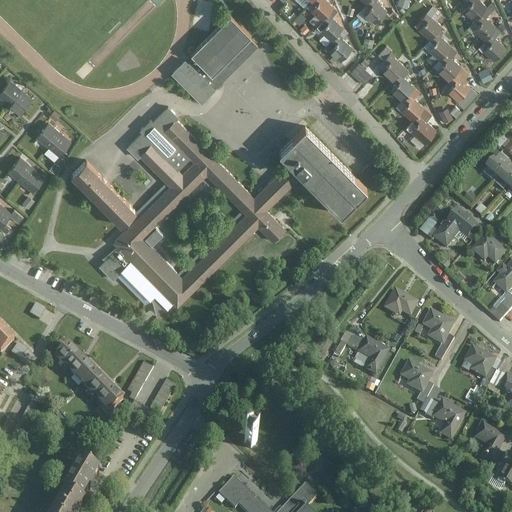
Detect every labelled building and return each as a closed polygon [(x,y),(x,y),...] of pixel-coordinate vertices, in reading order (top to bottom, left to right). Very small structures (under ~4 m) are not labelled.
[(333,8),(326,0),(312,0),(317,3),(311,11),(323,19),(333,8)] [(375,23),(388,9),(377,0),(367,0),(366,2),(369,5),(364,12),(375,23)] [(398,0),(397,5),(408,8),(410,0),(398,0)] [(475,21),(487,8),(478,0),(468,0),(467,2),(473,7),(467,14),(475,21)] [(331,40),(343,27),(332,17),(338,11),(333,8),(323,19),(315,28),(320,31),(331,40)] [(430,42),(442,27),(432,19),(438,12),(433,8),(422,21),(425,24),(419,32),(430,42)] [(486,43),(494,34),(498,29),(487,20),(493,13),(487,8),(475,21),(481,26),(475,34),(486,43)] [(228,15),(171,71),(203,103),(260,45),(228,15)] [(341,61),(353,48),(343,39),(349,31),(343,27),(331,40),(325,47),(341,61)] [(441,60),(452,47),(441,38),(445,33),(442,31),(444,29),(442,27),(430,42),(436,46),(431,52),(441,60)] [(497,63),(508,50),(497,40),(498,37),(494,34),(486,43),(490,46),(484,53),(497,63)] [(364,44),(373,46),(374,40),(365,38),(364,44)] [(393,79),(406,66),(394,56),(396,55),(392,52),(393,51),(386,45),(379,54),(389,61),(382,69),(393,79)] [(452,84),(463,69),(452,60),(458,53),(452,47),(441,60),(447,65),(439,74),(452,84)] [(372,75),(358,64),(350,74),(364,85),(372,75)] [(403,100),(415,87),(404,78),(410,70),(406,66),(393,79),(399,84),(392,92),(403,100)] [(467,108),(479,95),(468,86),(470,84),(467,81),(470,76),(463,69),(452,84),(454,86),(448,93),(467,108)] [(0,89),(0,96),(8,103),(21,89),(10,79),(0,89)] [(413,120),(424,107),(414,99),(420,91),(415,87),(403,100),(407,103),(402,112),(413,120)] [(21,89),(8,103),(19,113),(32,99),(21,89)] [(84,158),(70,173),(125,229),(112,242),(116,246),(101,259),(145,303),(153,294),(167,308),(173,303),(176,306),(258,228),(273,243),(288,229),(269,210),(303,176),(342,213),(368,188),(305,124),(277,151),(285,160),(251,193),(176,118),(179,116),(167,105),(153,120),(151,118),(139,129),(141,131),(126,146),(165,182),(136,210),(84,158)] [(412,130),(425,143),(436,131),(427,123),(433,115),(424,107),(413,120),(417,124),(412,130)] [(448,107),(439,112),(444,123),(454,119),(448,107)] [(36,137),(47,147),(60,132),(48,123),(36,137)] [(495,138),(510,152),(511,149),(511,140),(501,131),(495,138)] [(60,132),(47,147),(59,157),(71,142),(60,132)] [(370,162),(377,169),(378,171),(387,163),(378,154),(370,162)] [(495,179),(508,164),(497,154),(484,169),(495,179)] [(6,171),(19,182),(32,166),(18,155),(6,171)] [(370,162),(361,171),(369,178),(377,169),(370,162)] [(511,167),(508,164),(495,179),(506,188),(511,181),(511,167)] [(32,166),(19,182),(32,192),(45,177),(32,166)] [(57,203),(49,211),(88,251),(97,243),(91,238),(95,234),(101,239),(109,231),(69,191),(61,200),(69,208),(65,212),(57,203)] [(464,198),(472,204),(477,197),(470,191),(464,198)] [(1,205),(0,206),(0,226),(11,214),(1,205)] [(482,229),(455,208),(432,237),(446,248),(459,232),(467,239),(470,234),(475,238),(482,229)] [(507,251),(486,233),(470,250),(484,262),(487,258),(495,265),(507,251)] [(508,293),(511,288),(511,260),(505,267),(503,264),(496,272),(499,275),(492,283),(505,294),(506,295),(508,293)] [(418,302),(394,288),(383,308),(399,317),(401,313),(409,318),(415,307),(418,302)] [(511,308),(511,296),(508,293),(506,295),(505,294),(503,297),(505,299),(495,309),(493,307),(489,312),(500,322),(511,308)] [(45,310),(35,304),(29,314),(39,319),(45,310)] [(420,310),(415,307),(409,318),(409,319),(414,321),(420,310)] [(454,323),(430,309),(421,325),(430,330),(427,336),(441,344),(442,345),(448,335),(454,323)] [(0,350),(12,339),(0,326),(0,350)] [(454,338),(448,335),(442,345),(441,344),(434,357),(442,361),(454,338)] [(389,350),(365,337),(356,353),(369,360),(364,370),(375,376),(389,350)] [(340,342),(335,352),(340,355),(346,345),(340,342)] [(95,372),(66,343),(52,357),(81,386),(95,372)] [(27,350),(17,344),(11,353),(20,359),(27,350)] [(496,358),(471,345),(463,361),(472,366),(470,370),(484,378),(485,379),(491,368),(496,358)] [(432,373),(407,360),(399,376),(407,381),(405,385),(420,393),(422,394),(428,382),(432,373)] [(129,399),(134,401),(154,367),(144,362),(127,391),(132,394),(129,399)] [(496,371),(491,368),(485,379),(484,378),(480,385),(487,389),(489,385),(496,371)] [(505,376),(496,371),(489,385),(497,389),(505,376)] [(123,400),(95,372),(81,386),(109,414),(123,400)] [(511,376),(506,373),(505,376),(497,389),(510,396),(504,406),(511,409),(511,376)] [(159,415),(176,385),(166,380),(149,410),(159,415)] [(434,385),(428,382),(422,394),(420,393),(416,400),(423,404),(426,399),(434,385)] [(431,417),(438,404),(426,399),(423,404),(419,411),(431,417)] [(466,413),(441,400),(438,404),(431,417),(444,424),(439,434),(451,441),(466,413)] [(144,420),(149,410),(134,401),(128,411),(144,420)] [(11,459),(40,408),(30,402),(1,453),(11,459)] [(507,435),(482,422),(473,438),(486,445),(481,455),(491,461),(493,462),(498,451),(507,435)] [(251,435),(243,444),(252,452),(260,443),(251,435)] [(505,455),(498,451),(493,462),(491,461),(489,466),(497,470),(500,463),(505,455)] [(64,490),(80,502),(97,473),(77,461),(61,489),(64,490)] [(342,468),(330,462),(324,472),(336,478),(342,468)] [(505,465),(500,463),(497,470),(491,479),(496,482),(505,465)] [(511,468),(505,465),(496,482),(503,486),(504,484),(511,488),(511,500),(511,502),(511,468)] [(269,511),(234,480),(219,495),(235,509),(238,506),(245,511),(311,511),(307,508),(318,497),(306,486),(279,511),(269,511)] [(50,511),(79,511),(84,504),(80,502),(64,490),(50,511)]
